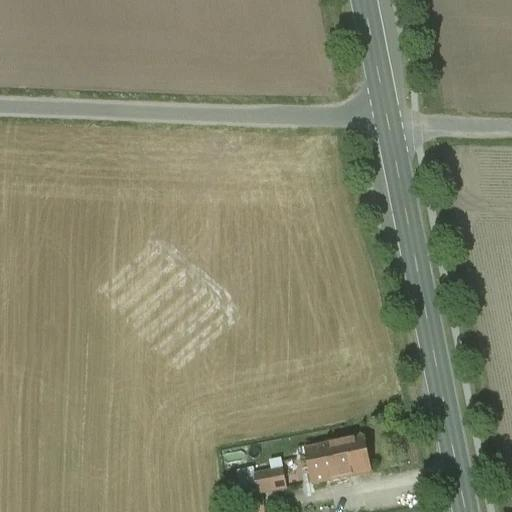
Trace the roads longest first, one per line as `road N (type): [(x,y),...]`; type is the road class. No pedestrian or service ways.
road 1 (secondary): [(387,121),(465,511)]
road 2 (unclassified): [(0,109),(387,121)]
road 3 (unclassified): [(387,121),(511,129)]
road 4 (secondary): [(363,0),(387,121)]
